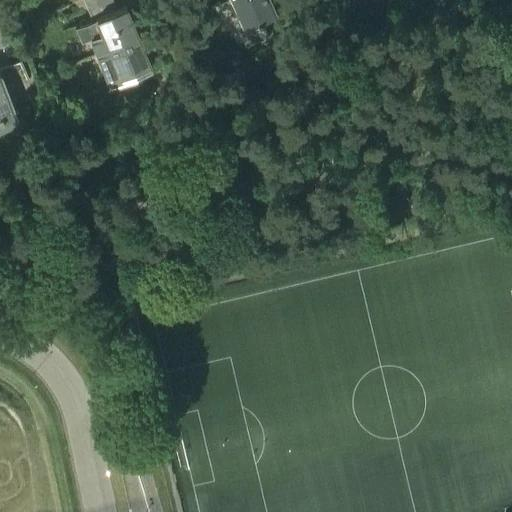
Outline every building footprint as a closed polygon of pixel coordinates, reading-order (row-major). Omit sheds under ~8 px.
[(106,0),(83,0),(87,9),(106,0)] [(116,9),(112,0),(106,0),(87,9),(91,19),(96,17),(102,32),(91,36),(98,53),(138,36),(126,5),(116,9)] [(275,12),(270,0),(224,0),(205,8),(209,16),(218,12),(220,17),(225,14),(231,30),(237,27),(245,46),(268,36),(260,19),(275,12)] [(150,64),(138,36),(98,53),(111,84),(123,79),(121,76),(150,64)] [(34,96),(20,59),(19,59),(20,63),(9,67),(19,91),(0,98),(0,123),(17,118),(12,104),(34,96)] [(0,98),(19,91),(9,67),(0,69),(0,98)]
